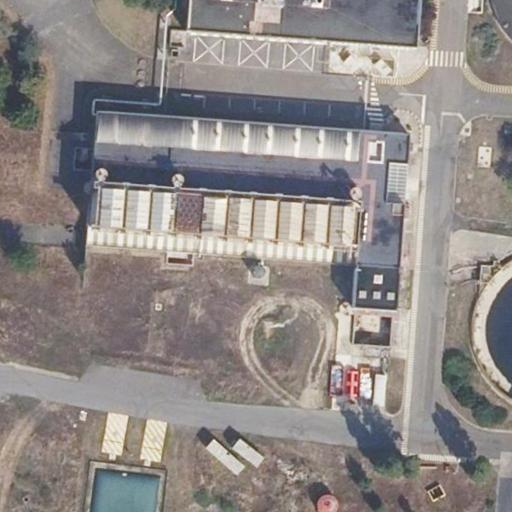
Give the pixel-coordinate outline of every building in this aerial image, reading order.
[(427,0),(193,0),(191,42),(423,59),(427,0)] [(511,0),(493,0),(494,5),(501,29),(511,46),(511,0)] [(406,316),(410,262),(414,205),(394,204),(397,175),(416,176),(418,144),(90,119),(82,235),(168,241),(362,256),(361,270),(361,274),(359,274),(356,312),(406,316)] [(416,176),(397,175),(394,204),(414,205),(416,176)] [(167,260),(345,273),(359,274),(361,274),(361,270),(362,256),(168,241),(167,260)] [(185,296),(177,302),(195,323),(203,316),(185,296)] [(371,374),(370,407),(384,408),(386,375),(371,374)] [(161,460),(164,421),(144,420),(142,459),(161,460)] [(210,439),(202,447),(232,474),(240,466),(210,439)] [(318,511),(332,511),(338,505),(323,492),(311,505),(318,511)]
